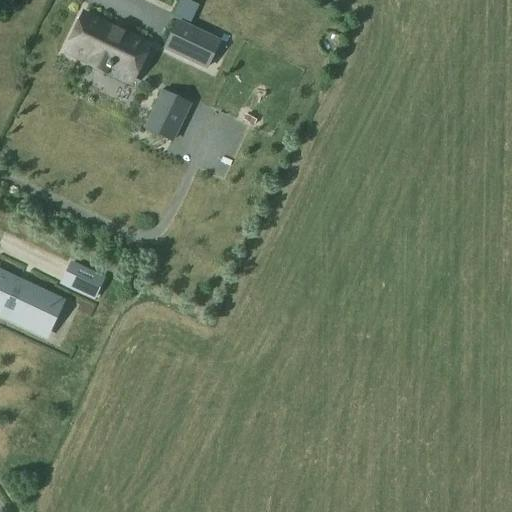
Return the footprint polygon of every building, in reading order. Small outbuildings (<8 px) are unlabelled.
[(147,48),(82,17),(65,53),(66,53),(67,51),(91,63),(90,66),(106,74),(107,71),(110,72),(113,65),(134,75),(147,48)] [(218,44),(176,24),(164,50),(206,69),(218,44)] [(0,64),(0,84),(24,96),(31,79),(0,64)] [(0,106),(5,97),(18,104),(21,99),(0,87),(0,106)] [(170,143),(188,106),(162,94),(145,130),(170,143)] [(0,157),(51,181),(62,157),(0,128),(0,157)] [(70,263),(59,286),(85,299),(93,303),(104,279),(97,276),(70,263)] [(0,319),(46,341),(65,302),(0,272),(0,319)]
